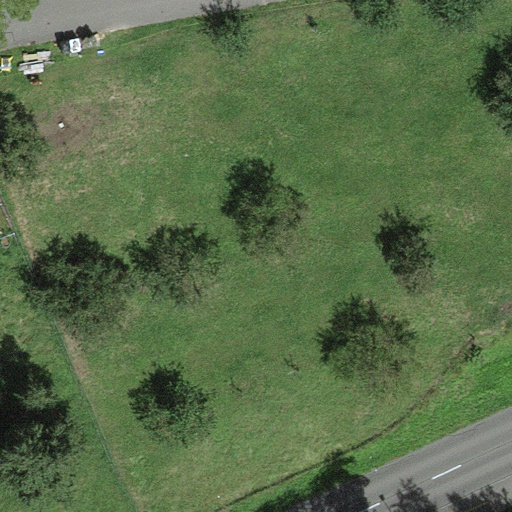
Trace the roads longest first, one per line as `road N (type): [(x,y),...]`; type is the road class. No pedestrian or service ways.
road 1 (tertiary): [(325,511),(511,422)]
road 2 (residential): [(0,27),(137,0)]
